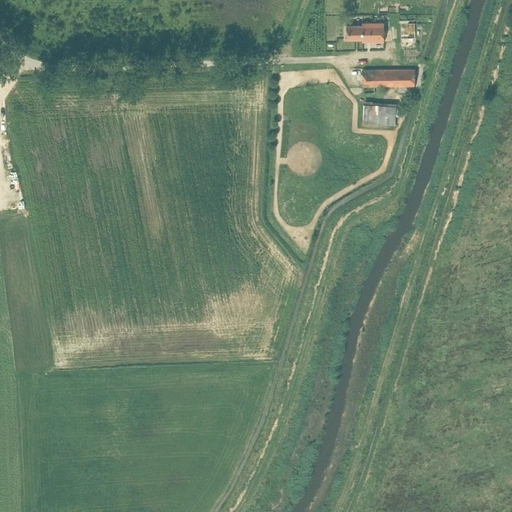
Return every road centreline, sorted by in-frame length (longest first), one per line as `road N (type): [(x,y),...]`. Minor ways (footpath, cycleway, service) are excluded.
road 1 (track): [(450,0),(397,193),(368,246),(287,485),(268,511)]
road 2 (track): [(498,0),(341,511)]
road 3 (unclassified): [(332,59),(58,69),(14,55)]
